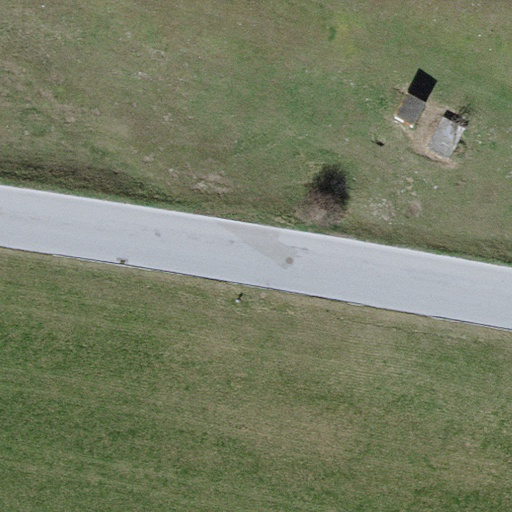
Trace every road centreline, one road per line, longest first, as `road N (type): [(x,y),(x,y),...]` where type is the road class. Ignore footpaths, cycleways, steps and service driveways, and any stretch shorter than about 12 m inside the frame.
road 1 (unclassified): [(511,303),(0,212)]
road 2 (motorway): [(0,50),(511,102)]
road 3 (motorway): [(0,109),(511,116)]
